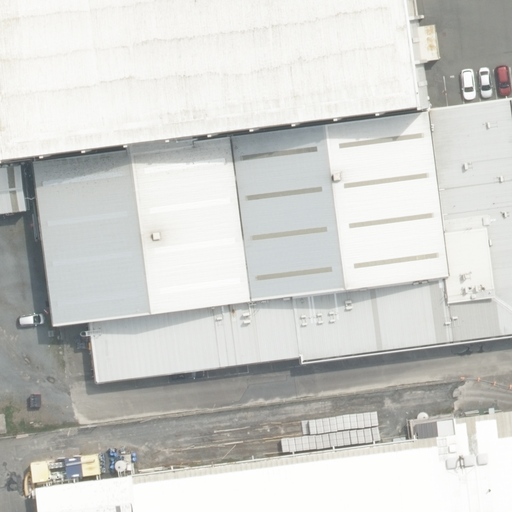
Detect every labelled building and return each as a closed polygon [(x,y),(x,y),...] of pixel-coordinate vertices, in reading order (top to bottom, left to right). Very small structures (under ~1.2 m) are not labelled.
[(0,0),(0,11),(4,42),(19,160),(39,157),(148,143),(236,131),(434,105),(442,104),(427,0),(0,0)] [(258,299),(94,320),(102,381),(308,356),(309,364),(511,337),(511,96),(442,104),(434,105),(455,274),(258,299)] [(434,105),(236,131),(258,299),(455,274),(434,105)] [(94,320),(258,299),(236,131),(148,143),(39,157),(53,262),(60,324),(94,320)] [(27,163),(0,165),(0,214),(33,211),(27,163)] [(511,511),(511,409),(457,417),(457,420),(418,425),(419,438),(39,486),(42,511),(511,511)]
